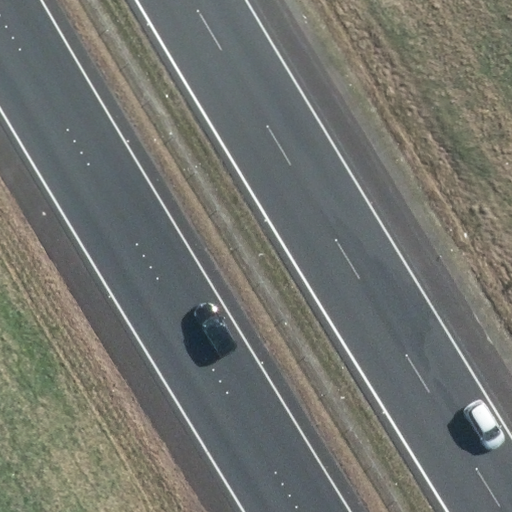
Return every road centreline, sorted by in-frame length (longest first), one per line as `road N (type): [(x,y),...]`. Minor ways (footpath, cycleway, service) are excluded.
road 1 (motorway): [(196,0),(501,511)]
road 2 (motorway): [(297,511),(0,9)]
